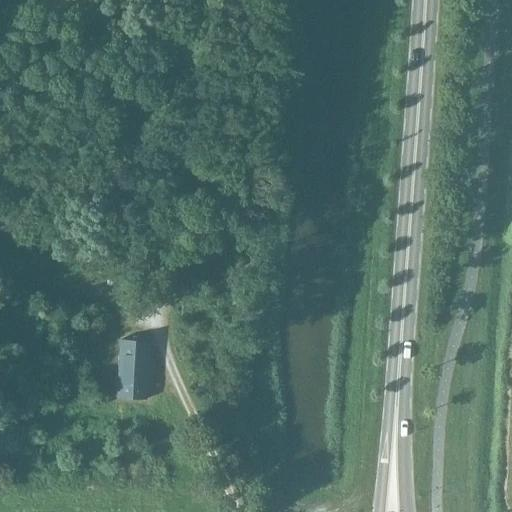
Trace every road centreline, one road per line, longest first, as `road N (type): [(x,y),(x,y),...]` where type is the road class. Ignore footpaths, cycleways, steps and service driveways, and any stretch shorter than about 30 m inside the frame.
road 1 (tertiary): [(393,511),(420,0)]
road 2 (track): [(163,320),(176,376),(240,511)]
